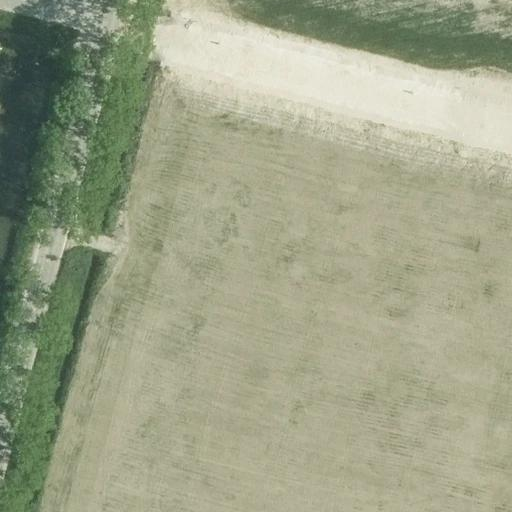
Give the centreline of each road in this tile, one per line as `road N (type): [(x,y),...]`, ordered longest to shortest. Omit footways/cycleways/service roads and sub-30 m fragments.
road 1 (unclassified): [(0,432),(105,22)]
road 2 (unclassified): [(105,22),(511,127)]
